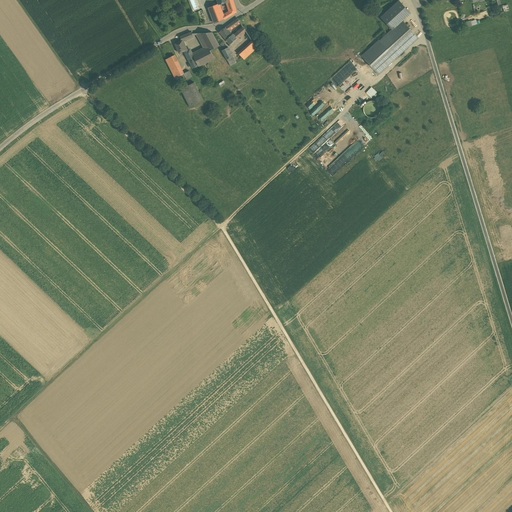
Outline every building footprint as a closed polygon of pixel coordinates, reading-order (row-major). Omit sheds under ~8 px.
[(237,12),(233,0),(226,0),(227,2),(230,12),(231,16),(237,12)] [(399,3),(382,18),(392,29),(402,20),(403,22),(411,15),(399,3)] [(218,4),(208,8),(214,23),(224,19),(231,16),(230,12),(223,16),(219,5),(218,4)] [(238,19),(231,24),(233,27),(240,22),(238,19)] [(464,22),(466,27),(477,24),(475,19),(464,22)] [(379,41),(395,59),(418,38),(403,22),(402,20),(392,29),(379,41)] [(228,26),(219,32),(226,40),(232,35),(229,32),(230,30),(228,26)] [(243,27),(234,35),(237,39),(246,31),(243,27)] [(181,41),(175,44),(179,53),(181,52),(182,53),(184,52),(186,55),(188,54),(186,50),(183,40),(193,36),(192,32),(180,37),(181,41)] [(212,33),(197,33),(201,41),(204,39),(208,47),(210,51),(219,46),(212,33)] [(234,35),(233,34),(232,35),(226,40),(230,44),(237,39),(234,35)] [(379,40),(362,56),(379,74),(395,59),(379,41),(379,40)] [(252,41),(238,53),(244,59),(258,47),(252,41)] [(205,49),(193,55),(193,56),(187,59),(192,69),(198,66),(199,67),(214,59),(210,51),(208,47),(205,49)] [(226,48),(222,51),(227,60),(233,57),(228,47),(226,48)] [(184,74),(174,55),(166,60),(175,78),(183,74),(184,74)] [(233,57),(227,60),(230,66),(236,63),(233,57)] [(189,71),(184,74),(183,74),(185,78),(186,80),(192,77),(189,71)] [(194,83),(181,89),(190,107),(203,100),(194,83)] [(352,89),(343,94),(348,101),(356,96),(352,89)] [(326,95),(309,113),(312,117),(330,99),(326,95)] [(308,109),(317,101),(314,98),(306,106),(308,109)] [(339,120),(309,148),(318,157),(323,152),(321,150),(326,145),(327,146),(329,145),(329,146),(333,142),(329,138),(343,125),(339,120)] [(338,155),(341,157),(357,137),(348,129),(340,140),(341,141),(336,146),(342,151),(338,155)]
